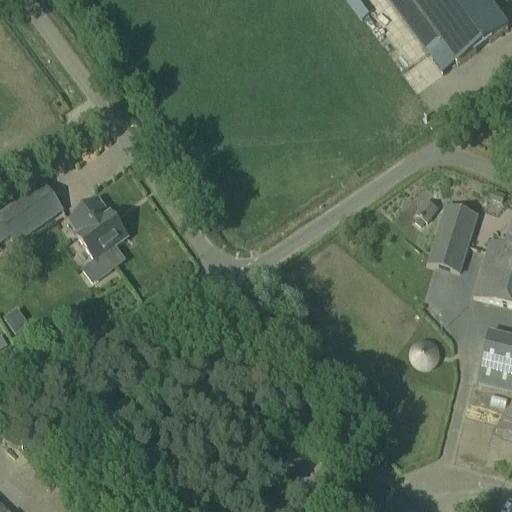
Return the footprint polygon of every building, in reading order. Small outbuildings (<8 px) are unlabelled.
[(385,0),(428,58),(442,47),(457,68),(507,32),(484,0),(385,0)] [(0,224),(16,246),(62,213),(43,187),(0,217),(0,224)] [(493,194),(490,202),(501,206),(504,198),(493,194)] [(77,241),(95,265),(83,274),(93,288),(125,265),(115,251),(127,242),(110,217),(109,218),(98,203),(69,224),(79,239),(77,241)] [(418,220),(414,225),(420,230),(424,224),(427,226),(437,212),(426,204),(416,218),(418,220)] [(479,218),(445,208),(427,268),(461,278),(479,218)] [(489,243),(472,297),(511,309),(511,224),(504,245),(499,243),(498,246),(489,243)] [(511,341),(488,336),(476,385),(511,393),(511,341)] [(372,487),(349,511),(409,511),(389,493),(388,495),(385,498),(374,489),(372,487)]
